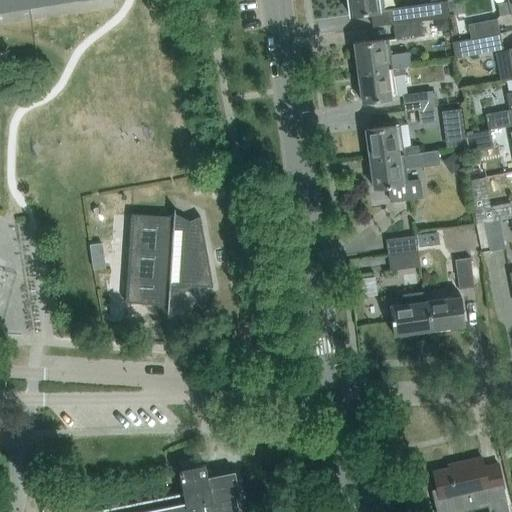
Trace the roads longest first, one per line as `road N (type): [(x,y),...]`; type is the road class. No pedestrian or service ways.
road 1 (tertiary): [(330,392),(275,0)]
road 2 (residential): [(186,389),(133,375),(0,371)]
road 3 (residential): [(330,392),(511,390)]
road 4 (residential): [(30,399),(186,389)]
road 5 (residential): [(186,389),(330,392)]
road 6 (tertiary): [(357,511),(330,392)]
